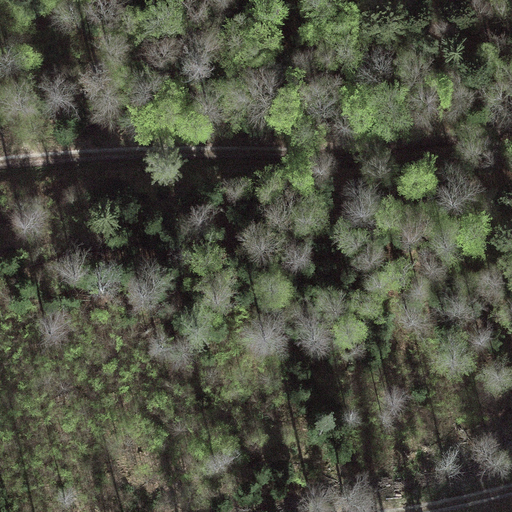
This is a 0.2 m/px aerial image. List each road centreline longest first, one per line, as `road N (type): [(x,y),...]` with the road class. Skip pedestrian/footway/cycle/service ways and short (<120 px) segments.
road 1 (track): [(0,159),(511,132)]
road 2 (track): [(511,474),(368,511)]
